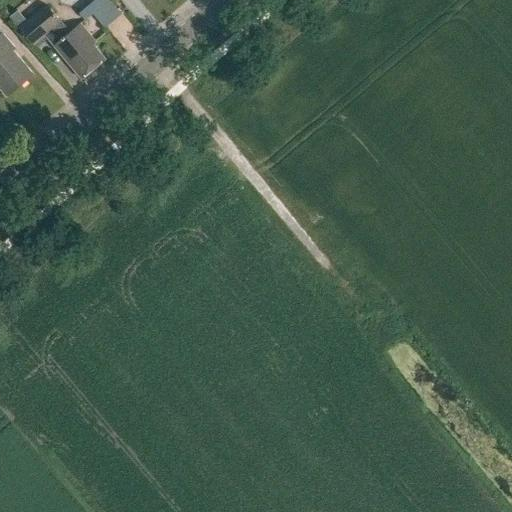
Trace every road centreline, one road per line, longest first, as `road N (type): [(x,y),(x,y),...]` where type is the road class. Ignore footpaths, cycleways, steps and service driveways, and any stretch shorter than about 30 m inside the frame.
road 1 (tertiary): [(0,193),(226,0)]
road 2 (track): [(154,62),(325,264)]
